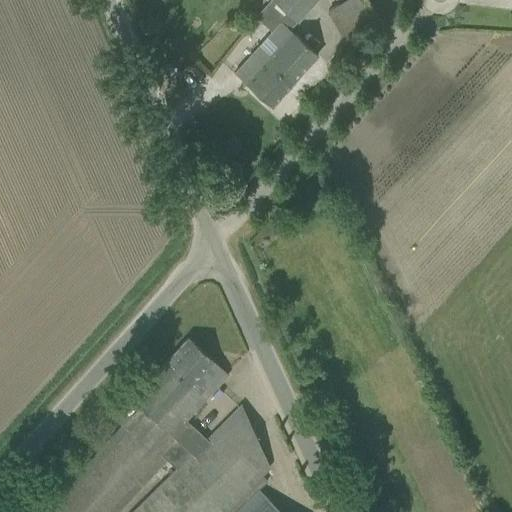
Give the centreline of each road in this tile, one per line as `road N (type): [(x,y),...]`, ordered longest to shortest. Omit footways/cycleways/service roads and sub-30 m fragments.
road 1 (residential): [(219,240),(435,0)]
road 2 (unclassified): [(0,477),(219,240)]
road 3 (unclassified): [(334,511),(219,240)]
road 4 (unclassified): [(219,240),(124,0)]
